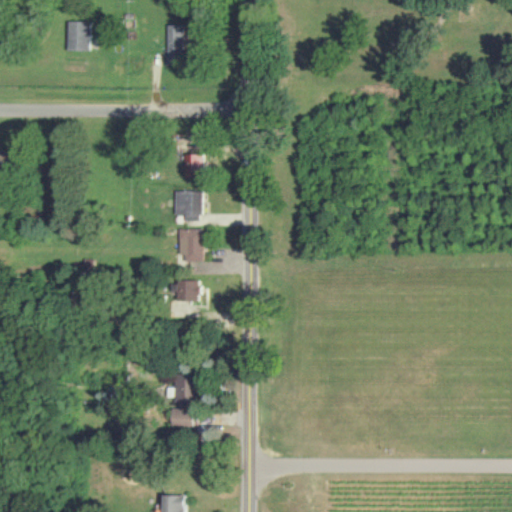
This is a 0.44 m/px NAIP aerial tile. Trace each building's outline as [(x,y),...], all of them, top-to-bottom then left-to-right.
[(90,51),(91,22),(67,22),(67,50),(90,51)] [(167,26),(168,66),(188,65),(187,26),(167,26)] [(0,152),(0,173),(9,174),(10,153),(0,152)] [(203,192),(176,191),(175,215),(187,215),(187,221),(202,221),(203,192)] [(204,262),(203,228),(180,229),(181,262),(204,262)] [(200,302),(201,281),(179,280),(179,301),(200,302)] [(175,428),(197,429),(198,378),(176,378),(175,428)] [(167,511),(187,511),(188,495),(168,495),(167,511)]
